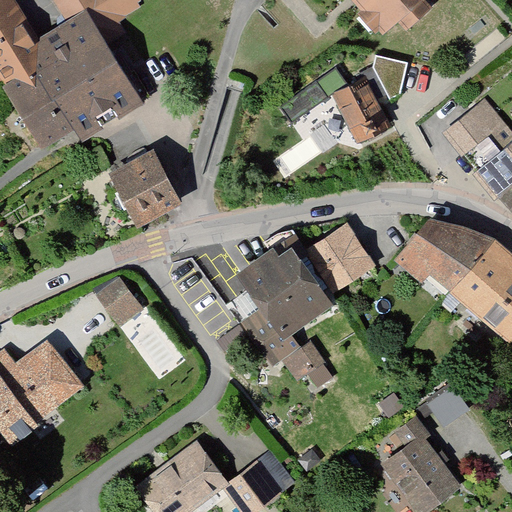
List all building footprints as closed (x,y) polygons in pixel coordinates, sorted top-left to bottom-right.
[(3,0),(0,0),(0,83),(25,70),(31,43),(3,0)] [(42,0),(59,25),(47,33),(104,126),(133,107),(100,51),(122,39),(116,30),(140,14),(130,0),(42,0)] [(347,0),(381,36),(420,0),(347,0)] [(0,83),(0,106),(31,152),(63,132),(72,147),(104,126),(47,33),(31,43),(25,70),(0,83)] [(328,71),(281,102),(290,117),(338,86),(328,71)] [(352,143),(389,126),(365,77),(329,94),(352,143)] [(511,132),(484,101),(446,133),(477,169),(472,174),(495,200),(499,196),(511,209),(511,132)] [(149,156),(107,180),(136,230),(178,207),(149,156)] [(404,234),(386,265),(407,283),(416,275),(441,296),(482,242),(475,239),(437,227),(416,222),(404,234)] [(341,226),(298,254),(327,296),(368,268),(341,226)] [(286,236),(225,278),(246,308),(230,319),(265,369),(271,364),(285,384),(297,375),(311,395),(329,381),(304,347),(294,353),(281,335),(321,306),(289,263),(299,256),(286,236)] [(511,264),(482,242),(441,296),(501,345),(511,330),(511,264)] [(97,297),(119,327),(142,311),(121,281),(97,297)] [(0,353),(0,434),(7,444),(82,389),(46,340),(16,362),(7,349),(0,353)] [(368,466),(400,511),(427,511),(464,486),(412,413),(384,432),(395,447),(368,466)] [(155,511),(188,511),(227,482),(196,441),(136,487),(155,511)] [(269,452),(231,479),(253,511),(292,484),(269,452)]
